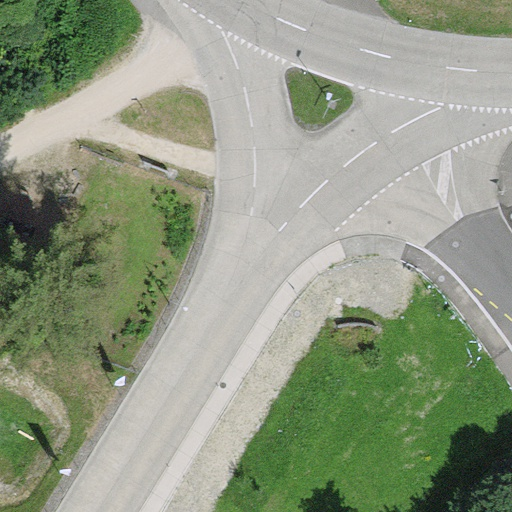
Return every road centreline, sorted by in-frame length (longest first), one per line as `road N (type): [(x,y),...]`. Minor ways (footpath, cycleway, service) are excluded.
road 1 (tertiary): [(511,70),(389,54),(236,0)]
road 2 (residential): [(511,276),(464,226),(396,130)]
road 3 (track): [(52,116),(183,59)]
